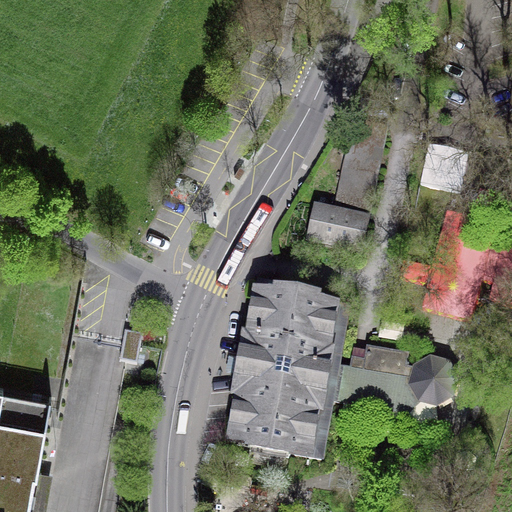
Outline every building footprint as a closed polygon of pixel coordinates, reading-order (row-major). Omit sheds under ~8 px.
[(317,211),(310,241),(360,252),(363,238),(385,130),(358,124),(343,196),(339,196),(335,215),(317,211)] [(245,169),(239,166),(234,175),(239,178),(245,169)] [(493,301),(511,306),(511,241),(509,240),(493,301)] [(455,316),(474,321),(485,279),(497,282),(505,253),(474,245),(455,316)] [(233,383),(223,443),(326,461),(336,402),(419,416),(420,404),(437,407),(455,397),(460,378),(450,361),(431,356),(414,366),(414,368),(406,367),(409,354),(368,347),(367,352),(354,350),(351,368),(342,366),(352,305),(253,288),(246,330),(242,330),(233,383)] [(122,352),(120,364),(136,367),(139,350),(141,339),(125,336),(123,348),(122,352)] [(46,511),(55,466),(38,463),(46,423),(50,397),(0,388),(0,511),(46,511)] [(368,484),(363,486),(362,493),(365,496),(375,498),(380,497),(381,489),(377,486),(368,484)]
